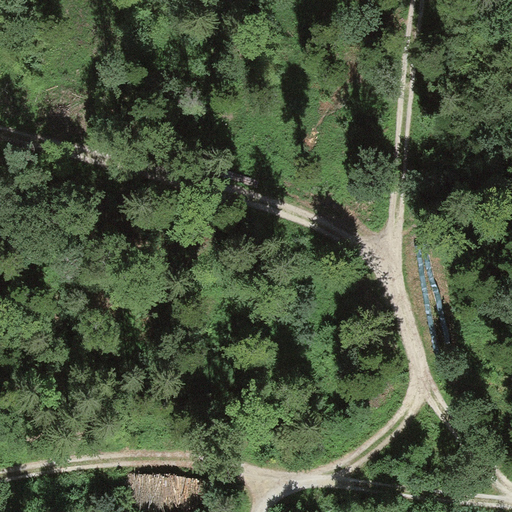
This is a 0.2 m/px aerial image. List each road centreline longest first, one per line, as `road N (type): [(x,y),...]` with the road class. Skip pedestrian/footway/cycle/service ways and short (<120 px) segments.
road 1 (track): [(415,0),(389,205),(398,316),(424,378),(472,451),(511,488)]
road 2 (track): [(511,502),(261,483),(191,462),(0,486)]
road 3 (track): [(0,136),(251,199),(317,224),(390,268)]
road 4 (track): [(424,378),(360,447),(261,483),(252,511)]
